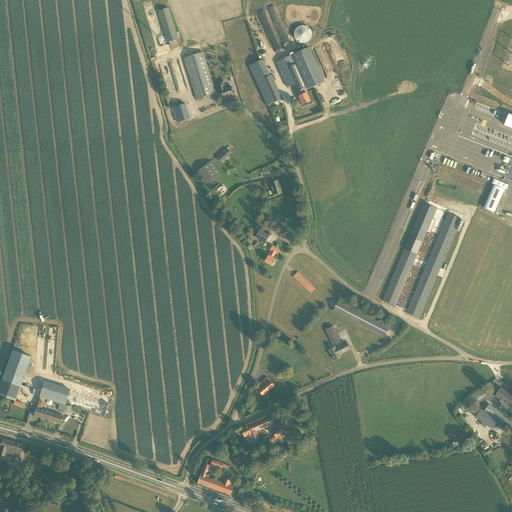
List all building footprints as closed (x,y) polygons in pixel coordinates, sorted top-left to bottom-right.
[(169,8),(158,11),(168,42),(178,39),(169,8)] [(304,43),(306,43),(308,42),(309,41),(311,39),(312,37),(312,35),(312,33),(312,32),(311,30),(310,28),(309,27),(307,26),(305,26),(304,25),(303,25),(301,25),(299,26),(298,27),(297,28),(296,29),(295,30),(294,32),(294,33),(294,35),(294,37),(295,39),(296,40),(298,42),(300,43),(301,43),(304,43)] [(308,89),(325,82),(309,47),(276,62),(287,88),(293,85),(296,92),(298,91),(300,96),(299,96),(302,104),(310,101),(306,93),(305,94),(303,89),(307,87),(308,89)] [(214,88),(203,52),(184,58),(196,99),(215,93),(215,91),(218,90),(219,91),(221,91),(223,98),(233,95),(230,86),(226,88),(223,80),(216,82),(218,87),(214,88)] [(270,76),(263,59),(249,65),(267,105),(282,99),(271,75),(270,76)] [(487,74),(485,80),(507,88),(510,82),(487,74)] [(176,84),(179,91),(187,88),(184,81),(176,84)] [(177,122),(189,117),(184,102),(172,106),(177,122)] [(217,157),(222,162),(231,153),(227,148),(217,157)] [(198,171),(207,184),(217,177),(207,164),(205,166),(198,171)] [(274,195),(282,193),(282,192),(278,181),(270,183),(271,183),(269,184),(270,188),(272,188),(274,195)] [(494,185),(484,208),(494,212),(504,189),(494,185)] [(404,249),(382,301),(395,306),(436,208),(424,203),(404,249)] [(419,318),(460,219),(447,213),(406,313),(419,318)] [(265,243),(269,236),(259,230),(255,237),(265,243)] [(277,254),(279,250),(272,245),(270,250),(272,251),(265,261),(272,266),(276,259),(273,258),(276,253),(277,254)] [(311,293),(313,292),(314,293),(316,291),(315,290),(316,289),(297,272),(293,276),(311,293)] [(338,300),(333,311),(384,337),(389,327),(338,300)] [(332,344),(340,341),(333,326),(325,329),(332,344)] [(350,349),(348,345),(346,342),(337,347),(336,346),(329,349),(334,360),(341,357),(340,354),(350,349)] [(0,395),(15,400),(24,377),(5,370),(0,383),(0,395)] [(274,386),(267,377),(265,379),(264,379),(263,380),(263,381),(256,387),(262,395),(274,386)] [(45,399),(47,399),(59,403),(57,409),(63,411),(64,409),(69,411),(70,406),(105,417),(108,403),(69,391),(70,390),(44,382),(42,389),(41,389),(38,402),(43,403),(45,399)] [(511,406),(511,404),(511,396),(509,394),(509,393),(500,387),(495,396),(503,402),(504,401),(511,406)] [(473,404),(489,392),(486,388),(470,400),(473,404)] [(485,411),(498,420),(506,426),(511,429),(511,426),(511,420),(505,416),(489,405),(485,411)] [(60,423),(62,415),(36,407),(33,416),(60,423)] [(475,417),(482,422),(480,425),(485,428),(486,425),(492,429),(498,420),(485,411),(481,409),(475,417)] [(258,436),(257,431),(274,424),(271,417),(241,429),(244,437),(251,434),(252,439),(258,436)] [(278,441),(286,436),(280,427),(272,432),(275,436),(277,440),(278,441)] [(0,455),(4,456),(5,453),(19,457),(23,445),(2,439),(0,446),(0,455)] [(21,474),(23,466),(17,464),(19,458),(16,457),(14,463),(7,462),(5,469),(21,474)] [(222,469),(224,464),(212,460),(211,464),(222,469)] [(222,482),(207,477),(211,466),(205,464),(197,483),(230,495),(234,486),(230,485),(232,481),(224,478),(222,482)] [(41,487),(45,475),(30,470),(26,481),(41,487)]
